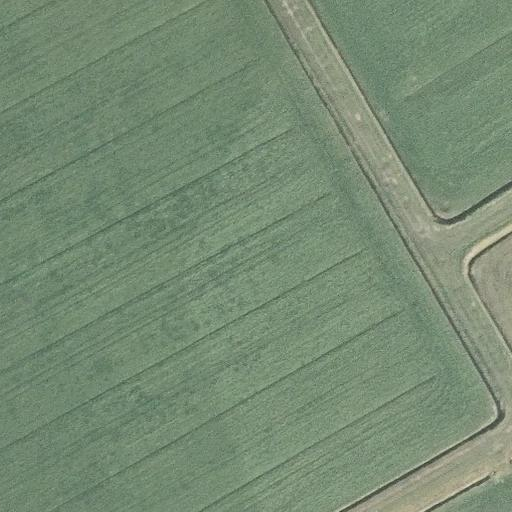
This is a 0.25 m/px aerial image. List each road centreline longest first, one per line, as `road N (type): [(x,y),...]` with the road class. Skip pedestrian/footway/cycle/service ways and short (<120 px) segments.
road 1 (track): [(511,391),(284,0)]
road 2 (track): [(384,511),(511,438)]
